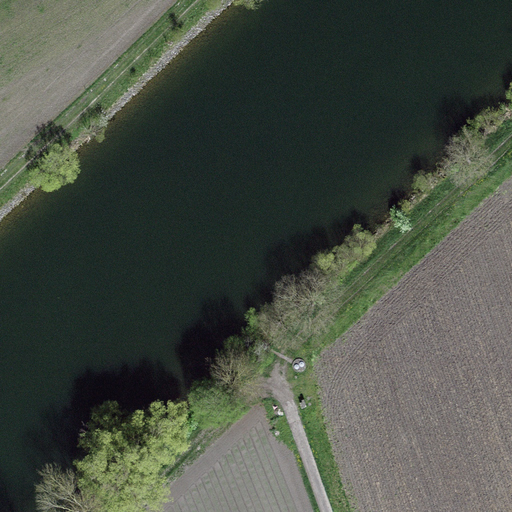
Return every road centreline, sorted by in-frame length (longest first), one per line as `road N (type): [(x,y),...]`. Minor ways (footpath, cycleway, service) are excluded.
road 1 (track): [(511,156),(130,511)]
road 2 (track): [(190,0),(0,179)]
road 3 (track): [(276,379),(323,511)]
